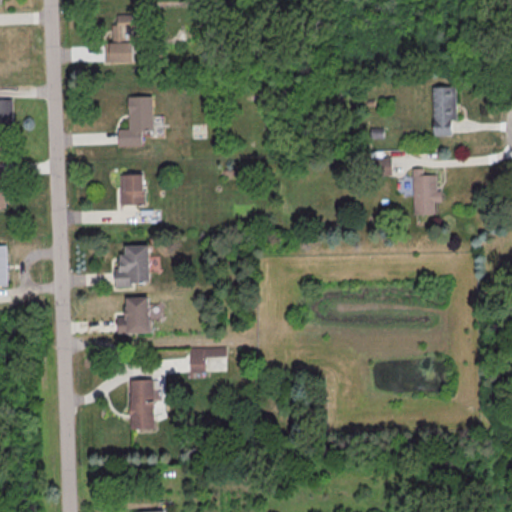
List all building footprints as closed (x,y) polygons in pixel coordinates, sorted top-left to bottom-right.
[(131,63),(131,44),(140,44),(139,27),(138,27),(138,20),(129,20),(129,15),(115,16),(116,25),(110,26),(111,43),(103,43),(103,53),(103,64),(131,63)] [(457,134),(457,85),(433,85),(433,134),(457,134)] [(126,97),(151,97),(152,131),(140,132),(140,146),(116,147),(116,137),(116,130),(127,130),(126,97)] [(0,99),(12,99),(12,123),(0,123),(0,99)] [(413,212),(435,213),(435,201),(440,201),(441,174),(424,173),(425,168),(413,167),(413,176),(399,176),(399,192),(414,192),(413,212)] [(118,175),(141,174),(142,186),(143,186),(144,205),(127,206),(119,206),(118,175)] [(123,248),(147,247),(149,284),(129,285),(129,287),(114,287),(113,278),(113,269),(119,269),(118,256),(124,256),(123,248)] [(124,299),(147,298),(149,334),(126,335),(126,334),(116,334),(116,325),(115,317),(125,317),(124,299)] [(188,348),(224,347),(224,357),(203,358),(204,372),(189,373),(188,363),(188,348)] [(128,381),(151,381),(152,430),(129,430),(128,381)]
